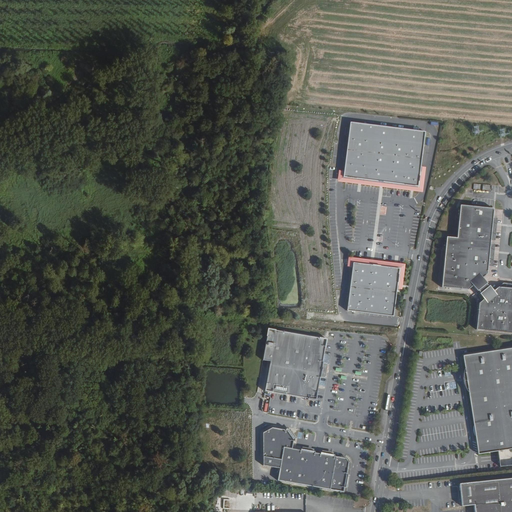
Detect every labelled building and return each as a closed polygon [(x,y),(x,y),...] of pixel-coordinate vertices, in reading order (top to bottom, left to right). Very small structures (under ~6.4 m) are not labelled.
[(423,133),(349,124),(343,179),(417,187),(423,133)] [(441,287),(468,290),(472,287),(487,275),(488,275),(495,208),(471,206),(461,205),(457,237),(447,236),(441,287)] [(399,269),(353,264),(348,311),(394,317),(399,269)] [(488,283),(483,278),(472,287),(477,292),(478,292),(480,293),(480,295),(483,299),(494,290),(490,285),(488,285),(488,284),(488,283)] [(479,303),(476,329),(511,332),(511,287),(506,287),(499,286),(494,290),(483,299),(479,303)] [(267,336),(264,363),(271,365),(266,390),(265,394),(269,395),(269,394),(312,402),(312,403),(316,403),(317,399),(316,399),(320,381),(321,379),(320,378),(321,377),(322,369),(322,367),(323,367),(323,365),(326,346),(327,346),(327,342),(323,341),(323,342),(271,333),(267,332),(266,336),(267,336)] [(468,393),(478,455),(498,452),(511,449),(511,348),(463,356),(465,368),(468,393)] [(257,468),(271,470),(269,482),(343,495),(344,490),(345,490),(345,488),(344,488),(345,486),(346,480),(346,478),(347,479),(348,477),(346,476),(348,465),(346,461),(334,459),(334,458),(332,457),(332,459),(330,458),(324,457),(322,457),(322,456),(320,455),(320,457),(314,456),(315,454),(312,454),(312,455),(310,455),(304,454),(303,453),(303,452),(301,452),(300,453),(292,451),(293,444),(294,444),(295,442),(294,441),(293,442),(292,440),(289,435),(287,434),(288,432),(286,432),(286,433),(272,430),(262,435),(257,468)] [(213,450),(205,450),(205,458),(213,458),(213,450)] [(511,511),(511,478),(459,483),(460,502),(460,508),(473,507),(473,511),(511,511)]
